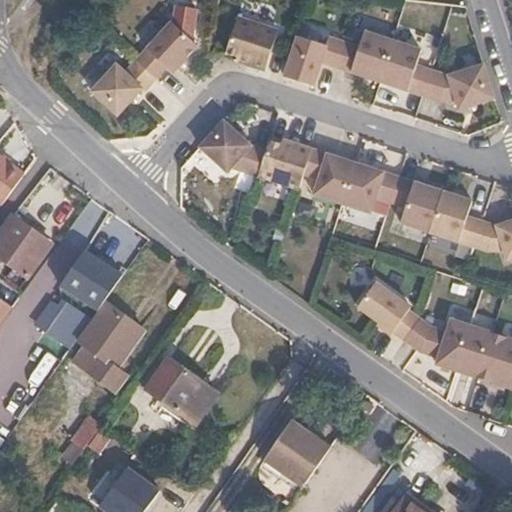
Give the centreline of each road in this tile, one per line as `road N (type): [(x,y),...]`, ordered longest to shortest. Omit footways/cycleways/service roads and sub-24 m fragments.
road 1 (residential): [(133,194),(511,472)]
road 2 (residential): [(511,160),(274,84),(235,88),(201,104),(133,194)]
road 3 (residential): [(10,72),(133,194)]
